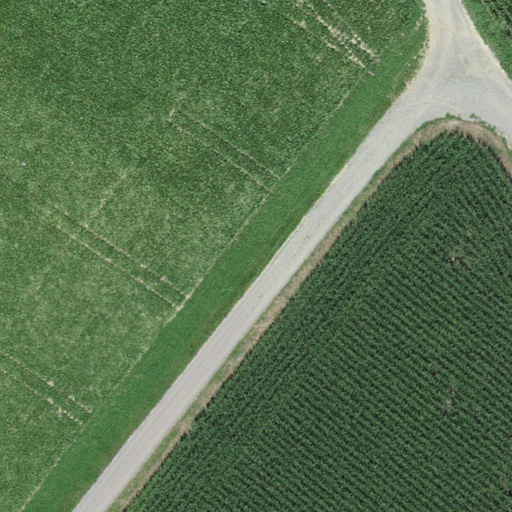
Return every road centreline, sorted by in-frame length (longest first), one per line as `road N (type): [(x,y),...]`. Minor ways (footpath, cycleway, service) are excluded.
road 1 (track): [(465,43),(95,511)]
road 2 (track): [(435,0),(511,114)]
